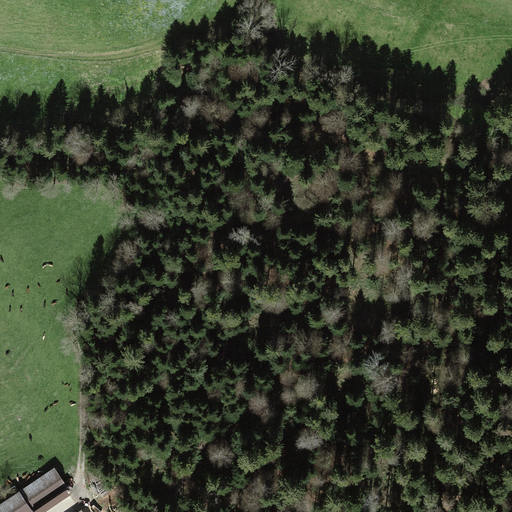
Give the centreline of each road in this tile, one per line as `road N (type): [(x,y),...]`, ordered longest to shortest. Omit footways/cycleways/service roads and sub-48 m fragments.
road 1 (track): [(84,376),(140,306),(242,253),(286,176),(366,160),(442,163)]
road 2 (track): [(153,511),(255,412),(329,392),(439,343),(511,345)]
road 3 (track): [(267,407),(374,312),(448,276)]
road 4 (track): [(52,511),(80,477),(84,376)]
road 5 (track): [(0,285),(64,319),(84,376)]
